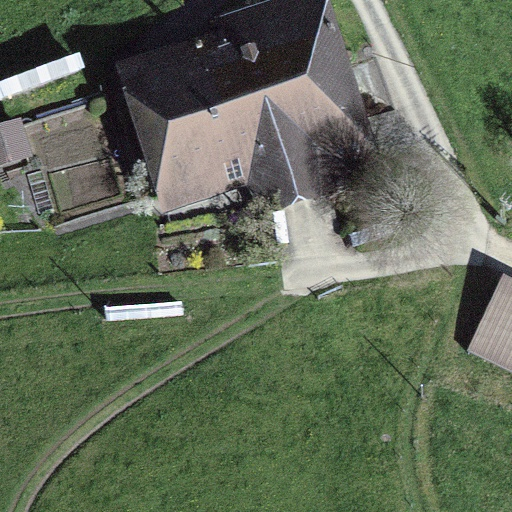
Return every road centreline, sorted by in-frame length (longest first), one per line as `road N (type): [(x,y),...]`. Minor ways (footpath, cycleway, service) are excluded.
road 1 (track): [(19,511),(59,454),(104,414),(437,183)]
road 2 (track): [(0,313),(299,279)]
road 3 (track): [(437,183),(361,0)]
